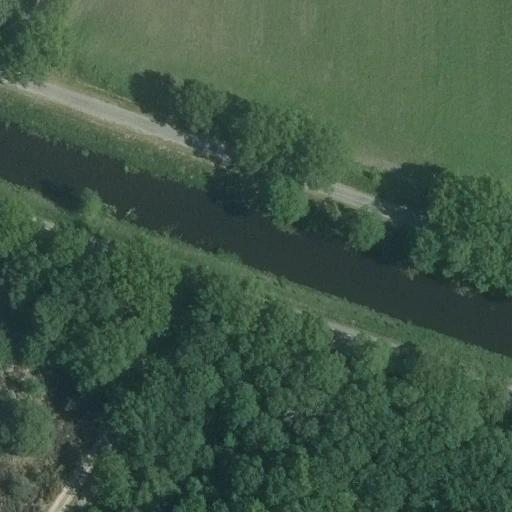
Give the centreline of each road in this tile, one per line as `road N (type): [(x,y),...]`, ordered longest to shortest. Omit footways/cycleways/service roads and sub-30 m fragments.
road 1 (unclassified): [(511,254),(0,75)]
road 2 (tertiary): [(511,401),(0,224)]
road 3 (track): [(150,354),(60,511)]
